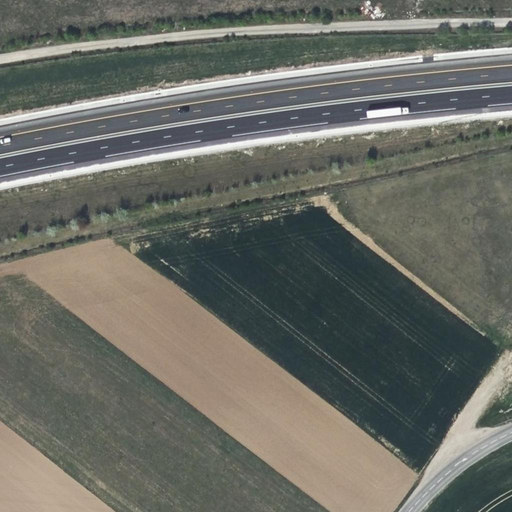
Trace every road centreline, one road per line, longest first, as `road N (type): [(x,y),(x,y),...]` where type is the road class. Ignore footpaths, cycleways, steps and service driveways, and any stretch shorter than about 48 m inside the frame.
road 1 (motorway): [(511,72),(368,82),(137,114),(0,144)]
road 2 (motorway): [(0,166),(139,137),(511,93)]
road 3 (unclassified): [(0,59),(238,26),(511,20)]
road 4 (tertiary): [(511,432),(443,474),(411,511)]
